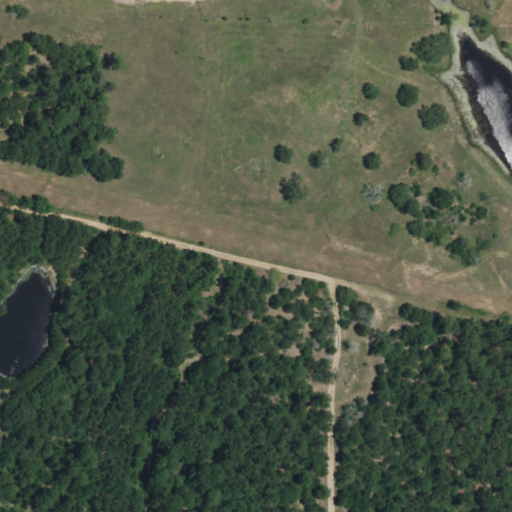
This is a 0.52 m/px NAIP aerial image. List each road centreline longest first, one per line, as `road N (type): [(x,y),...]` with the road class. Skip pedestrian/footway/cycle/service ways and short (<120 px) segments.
road 1 (residential): [(0,126),(325,95)]
road 2 (residential): [(0,258),(150,305)]
